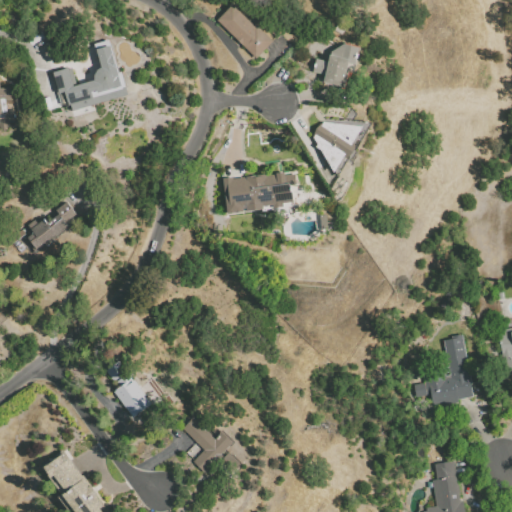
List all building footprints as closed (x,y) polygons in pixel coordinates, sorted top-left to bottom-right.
[(215,21),(231,5),(252,26),(254,23),(272,40),(254,59),(215,21)] [(107,40),(123,96),(93,105),(91,99),(65,107),(61,90),(64,89),(59,71),(67,69),(72,87),(92,81),(89,72),(99,69),(91,44),(107,40)] [(358,47),(351,89),(320,84),(321,75),(310,73),(313,59),(324,61),(325,52),(339,44),(358,47)] [(0,88),(7,88),(9,100),(4,101),(5,112),(0,112),(0,88)] [(336,175),(327,169),(310,135),(319,120),(361,121),(368,125),(336,175)] [(225,216),(220,176),(243,173),(244,177),(288,172),(292,208),(225,216)] [(34,254),(26,244),(16,252),(7,239),(34,219),(36,222),(41,218),(45,224),(57,215),(53,209),(65,201),(80,221),(34,254)] [(511,375),(503,377),(495,330),(509,328),(510,332),(511,331),(511,375)] [(430,405),(423,364),(465,357),(472,398),(430,405)] [(112,393),(117,389),(104,372),(119,361),(132,378),(135,376),(157,405),(134,422),(112,393)] [(201,474),(189,463),(201,451),(179,430),(190,419),(212,440),(218,433),(230,445),(201,474)] [(67,451),(102,507),(94,511),(72,511),(44,466),(67,451)] [(452,462),(458,501),(463,501),(464,511),(424,511),(424,509),(435,507),(431,481),(436,480),(434,465),(452,462)]
